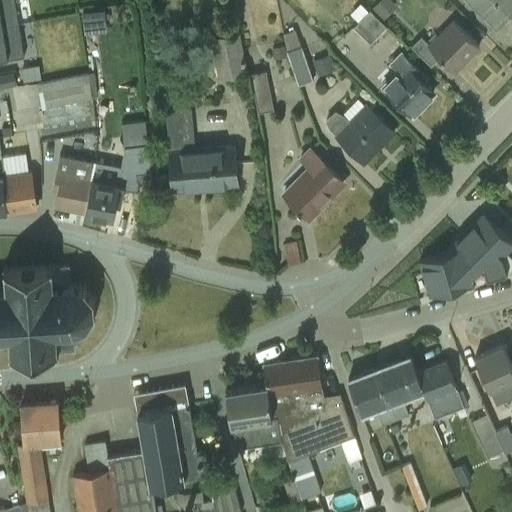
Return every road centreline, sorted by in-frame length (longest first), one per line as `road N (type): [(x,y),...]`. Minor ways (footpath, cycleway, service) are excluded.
road 1 (tertiary): [(349,277),(254,287),(89,243)]
road 2 (tertiary): [(84,375),(201,354),(306,311)]
road 3 (tertiary): [(511,112),(349,277)]
road 4 (residential): [(306,311),(348,330),(511,289)]
road 5 (residential): [(84,375),(106,356),(124,309),(111,266),(89,243)]
